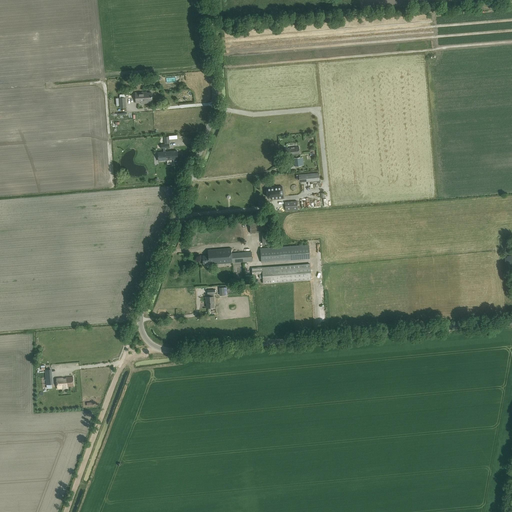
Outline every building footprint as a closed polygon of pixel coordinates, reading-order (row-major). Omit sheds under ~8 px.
[(136,103),(141,103),(152,103),(151,93),(147,93),(146,92),(135,92),(136,103)] [(286,156),(299,154),(299,147),(285,148),(286,156)] [(158,161),(177,159),(177,150),(157,152),(158,161)] [(296,175),(297,179),(299,179),(299,182),(319,180),(319,173),(296,175)] [(267,197),(271,197),(271,199),(283,198),(282,186),(266,188),(267,197)] [(285,211),(297,210),(297,201),(285,202),(285,211)] [(308,245),(260,248),(261,262),(309,259),(308,245)] [(251,252),(231,253),(231,248),(207,250),(208,255),(202,255),(203,264),(209,263),(209,264),(252,261),(251,252)] [(263,274),(263,283),(311,280),(310,264),(262,267),(252,268),(252,274),(263,274)] [(215,293),(215,290),(207,290),(208,297),(205,297),(206,302),(207,308),(214,307),(214,303),(214,296),(213,296),(213,293),(215,293)] [(73,377),(66,377),(66,378),(63,378),(63,377),(56,378),(57,389),(64,388),(64,387),(67,387),(67,386),(73,386),(73,377)]
